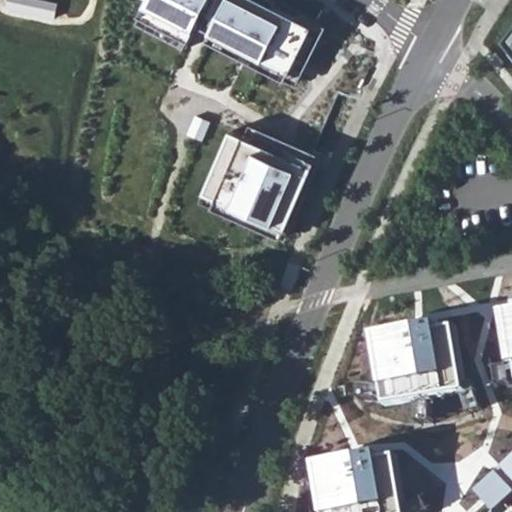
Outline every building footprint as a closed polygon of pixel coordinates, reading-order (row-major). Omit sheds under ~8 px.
[(144,0),(142,5),(196,29),(211,0),(144,0)] [(314,19),(278,0),(221,0),(208,24),(292,68),(314,19)] [(511,29),(503,41),(511,51),(511,29)] [(287,224),(316,153),(235,122),(205,189),(287,224)] [(511,309),(500,312),(511,369),(511,368),(511,309)] [(466,395),(457,328),(439,330),(435,323),(374,332),(381,386),(387,385),(390,405),(466,395)] [(379,451),(317,461),(325,511),(406,511),(398,459),(380,462),(379,451)]
